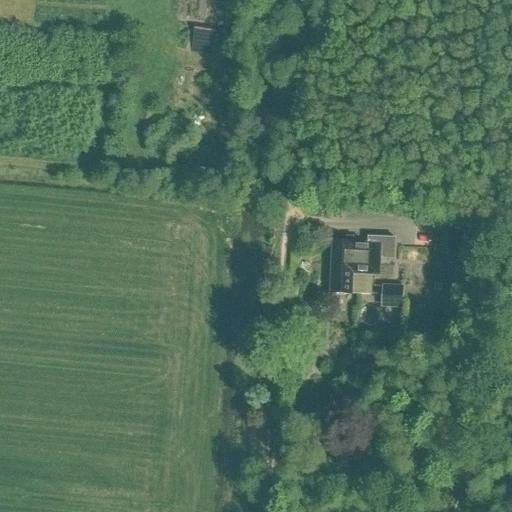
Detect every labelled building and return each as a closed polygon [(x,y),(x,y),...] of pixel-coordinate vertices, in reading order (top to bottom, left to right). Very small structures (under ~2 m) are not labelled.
[(214,35),(196,32),(194,44),(212,47),(214,35)] [(161,46),(178,49),(180,38),(163,35),(161,46)] [(439,223),(436,254),(459,257),(463,226),(439,223)] [(333,242),(331,295),(352,296),(352,295),(353,275),(371,276),(373,276),(378,276),(380,276),(380,275),(381,259),(395,260),(395,239),(369,238),(368,244),(354,244),(354,243),(353,243),(353,239),(346,238),(345,243),(333,242)] [(397,309),(397,286),(383,286),(382,309),(397,309)] [(375,365),(355,366),(356,383),(376,382),(375,365)]
